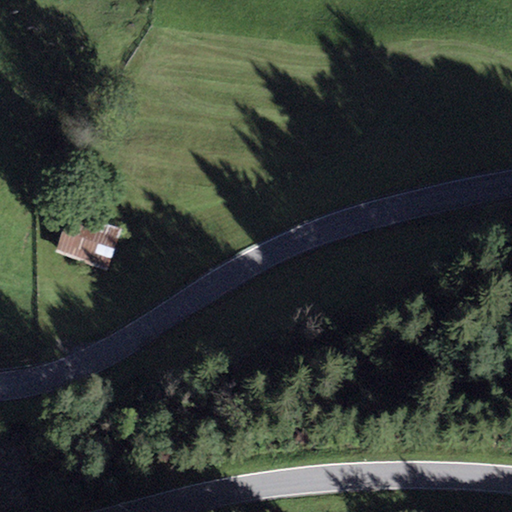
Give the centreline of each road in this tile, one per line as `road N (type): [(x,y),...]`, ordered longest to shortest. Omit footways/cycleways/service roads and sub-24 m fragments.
road 1 (tertiary): [(0,386),(89,360),(185,309),(253,259),(338,226),(511,180)]
road 2 (tertiary): [(511,479),(324,478),(227,489),(136,511)]
